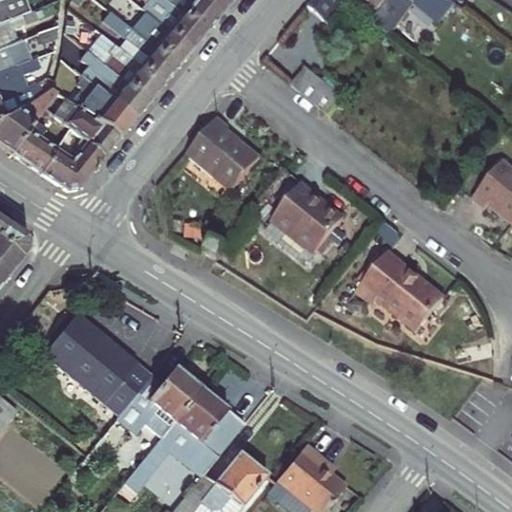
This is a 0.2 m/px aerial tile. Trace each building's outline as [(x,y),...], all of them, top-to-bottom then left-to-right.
[(5,0),(0,2),(0,26),(21,18),(17,7),(15,8),(11,0),(5,0)] [(127,0),(124,0),(118,7),(148,30),(140,40),(176,69),(190,52),(142,12),(127,0)] [(140,0),(147,6),(142,12),(190,52),(205,35),(163,0),(140,0)] [(219,17),(198,0),(163,0),(205,35),(219,17)] [(198,0),(219,17),(233,0),(198,0)] [(363,0),(369,4),(372,0),(378,0),(384,5),(387,0),(390,0),(401,9),(396,15),(383,29),(390,36),(414,6),(415,5),(408,0),(363,0)] [(372,0),(369,4),(378,11),(384,5),(378,0),(372,0)] [(387,0),(384,5),(396,15),(401,9),(390,0),(387,0)] [(448,0),(408,0),(415,5),(414,6),(425,16),(434,4),(456,23),(464,13),(448,0)] [(448,0),(464,13),(472,4),(467,0),(448,0)] [(33,13),(21,18),(24,25),(36,20),(33,13)] [(110,15),(104,23),(126,41),(118,51),(162,86),(176,69),(140,40),(110,15)] [(0,26),(0,51),(17,45),(11,31),(24,26),(24,25),(21,18),(0,26)] [(56,28),(36,36),(40,44),(55,38),(56,28)] [(102,37),(88,55),(100,65),(115,47),(102,37)] [(0,74),(29,63),(21,43),(17,45),(0,51),(0,74)] [(115,47),(100,65),(148,104),(162,86),(118,51),(115,47)] [(81,63),(88,69),(81,78),(89,85),(133,122),(148,104),(100,65),(88,55),(81,63)] [(29,63),(0,74),(0,100),(22,91),(18,79),(23,77),(40,70),(36,60),(29,63)] [(305,69),(291,87),(329,117),(343,99),(305,69)] [(28,89),(23,77),(18,79),(22,91),(28,89)] [(0,100),(0,122),(17,113),(34,101),(32,96),(41,90),(38,84),(28,89),(22,91),(0,100)] [(89,85),(72,106),(82,113),(119,138),(133,122),(89,85)] [(34,101),(17,113),(34,125),(36,123),(37,122),(41,115),(44,112),(57,95),(51,91),(34,101)] [(57,95),(44,112),(53,119),(67,103),(57,95)] [(53,119),(68,131),(82,113),(72,106),(67,103),(53,119)] [(17,113),(0,122),(0,149),(11,157),(29,133),(34,125),(17,113)] [(85,144),(103,158),(119,138),(82,113),(68,131),(85,144)] [(41,115),(37,122),(43,126),(47,120),(41,115)] [(229,129),(217,119),(186,156),(231,193),(260,158),(242,143),(240,146),(235,142),(237,139),(227,131),(229,129)] [(34,125),(29,133),(55,150),(64,137),(49,125),(45,130),(36,123),(34,125)] [(29,133),(11,157),(40,176),(57,151),(55,150),(29,133)] [(85,144),(72,161),(57,151),(40,176),(65,192),(76,191),(103,158),(85,144)] [(511,171),(502,163),(471,201),(484,211),(487,207),(511,227),(511,171)] [(343,220),(300,186),(276,215),(272,220),(274,222),(314,255),(317,253),(327,240),(343,220)] [(0,220),(0,242),(22,261),(28,253),(25,238),(0,220)] [(274,222),(266,232),(299,259),(310,261),(314,255),(274,222)] [(317,253),(322,256),(332,244),(327,240),(317,253)] [(0,242),(0,275),(6,280),(22,261),(0,242)] [(385,258),(356,294),(372,307),(377,301),(418,333),(444,300),(402,267),(400,270),(385,258)] [(72,319),(60,309),(34,342),(46,351),(72,319)] [(151,377),(75,315),(72,319),(46,351),(41,357),(117,419),(150,378),(151,377)] [(41,357),(36,362),(113,425),(117,419),(41,357)] [(76,485),(100,456),(105,460),(127,432),(134,438),(143,426),(160,440),(201,390),(175,368),(159,387),(150,378),(117,419),(113,425),(68,479),(76,485)] [(201,390),(160,440),(124,485),(132,492),(165,451),(169,447),(194,468),(198,463),(207,471),(244,425),(201,390)] [(16,412),(0,399),(0,419),(7,425),(16,412)] [(304,446),(276,481),(312,511),(324,511),(345,488),(325,471),(329,466),(304,446)] [(165,451),(200,479),(203,475),(207,471),(198,463),(194,468),(169,447),(165,451)] [(200,479),(172,511),(191,511),(199,503),(213,485),(230,499),(240,508),(265,476),(238,454),(214,484),(203,475),(200,479)] [(63,485),(71,491),(76,485),(68,479),(63,485)] [(213,485),(199,503),(209,511),(210,511),(219,511),(230,499),(213,485)]
